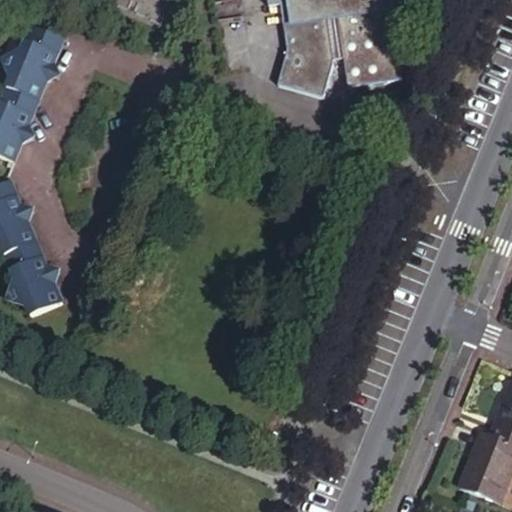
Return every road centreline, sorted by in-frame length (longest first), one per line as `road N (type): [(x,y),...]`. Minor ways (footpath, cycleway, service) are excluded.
road 1 (residential): [(352,511),(432,311)]
road 2 (residential): [(432,311),(511,118)]
road 3 (residential): [(395,511),(469,325)]
road 4 (residential): [(0,463),(118,511)]
